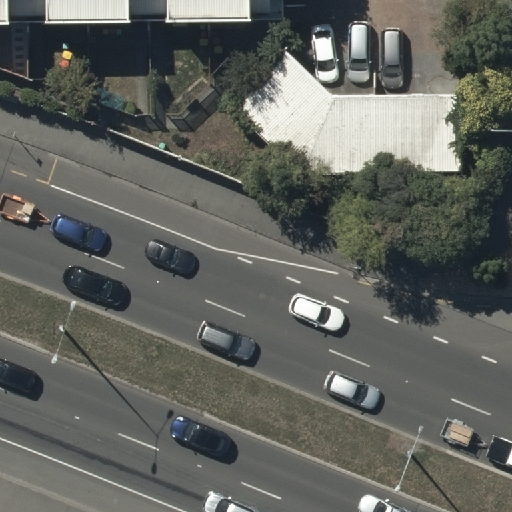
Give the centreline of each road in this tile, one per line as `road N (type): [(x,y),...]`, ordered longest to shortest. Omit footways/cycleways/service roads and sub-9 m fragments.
road 1 (trunk): [(0,224),(508,424)]
road 2 (trunk): [(311,511),(0,389)]
